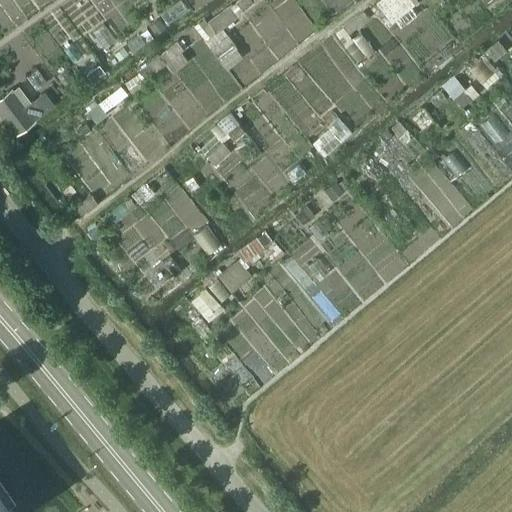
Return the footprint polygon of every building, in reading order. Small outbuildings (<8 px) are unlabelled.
[(256,0),(236,0),(235,1),(242,11),(257,0),(256,0)] [(417,0),(378,0),(370,7),(387,27),(418,1),(417,0)] [(231,4),(206,22),(215,33),(239,15),(231,4)] [(362,10),(334,33),(357,61),(364,54),(352,39),(348,34),(369,19),(362,10)] [(160,20),(149,28),(155,36),(166,28),(160,20)] [(360,32),(352,39),(364,54),(367,58),(375,51),(360,32)] [(498,40),(485,50),(494,61),(506,50),(498,40)] [(176,41),(159,53),(166,63),(181,53),(183,51),(176,41)] [(166,63),(164,64),(171,73),(187,62),(181,53),(166,63)] [(75,85),(66,91),(72,99),(81,92),(75,85)] [(11,87),(0,95),(0,113),(16,135),(36,119),(35,118),(53,104),(44,91),(25,105),(11,87)] [(465,89),(452,99),(460,108),(472,98),(465,89)] [(98,102),(86,111),(96,123),(107,114),(98,102)] [(423,108),(411,117),(420,129),(432,120),(423,108)] [(230,112),(217,122),(225,133),(227,132),(238,123),(230,112)] [(329,128),(312,143),(324,156),(351,132),(342,122),(337,126),(332,121),(327,125),(329,128)] [(399,121),(390,128),(398,138),(407,131),(399,121)] [(222,142),(207,157),(215,165),(230,151),(222,142)] [(358,162),(349,170),(363,187),(372,179),(358,162)] [(298,163),(286,172),(293,181),(305,173),(298,163)] [(335,181),(323,190),(332,201),(344,191),(335,181)] [(145,182),(130,194),(138,204),(153,192),(145,182)] [(91,194),(73,206),(80,215),(97,203),(91,194)] [(129,198),(101,219),(108,228),(136,207),(129,198)] [(387,198),(374,209),(385,223),(398,213),(387,198)] [(305,205),(294,214),(302,225),(314,215),(305,205)] [(206,225),(193,235),(207,253),(220,244),(206,225)] [(265,232),(258,238),(268,250),(276,244),(265,232)] [(258,238),(239,255),(249,267),(268,250),(258,238)] [(238,258),(217,275),(231,292),(251,275),(238,258)] [(215,277),(206,285),(221,301),(229,294),(215,277)] [(206,288),(190,301),(208,321),(223,309),(206,288)] [(191,305),(180,313),(203,342),(214,334),(191,305)] [(0,511),(10,511),(0,496),(0,511)]
